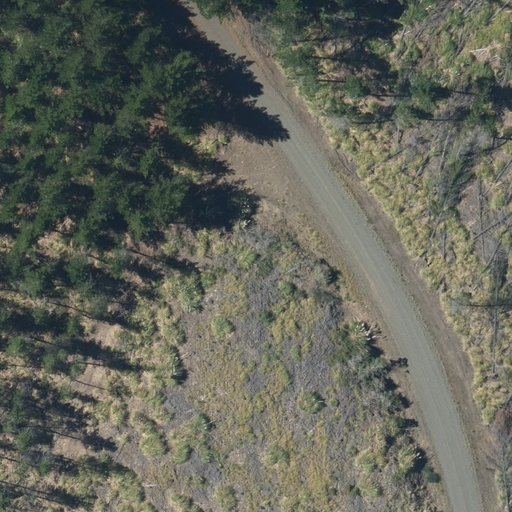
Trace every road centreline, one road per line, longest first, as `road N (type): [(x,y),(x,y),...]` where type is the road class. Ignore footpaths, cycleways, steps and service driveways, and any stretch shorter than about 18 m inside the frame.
road 1 (track): [(461,511),(459,463),(283,151),(142,0)]
road 2 (track): [(51,511),(283,151)]
